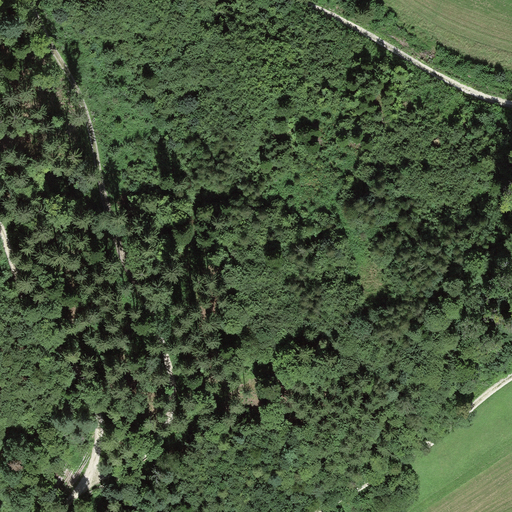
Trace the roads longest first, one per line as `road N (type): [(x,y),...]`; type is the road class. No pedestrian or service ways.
road 1 (track): [(30,0),(85,95),(108,216),(172,368),(162,435),(147,453),(91,479)]
road 2 (track): [(53,511),(91,479),(99,445),(91,402),(67,358),(40,331),(0,238)]
road 3 (track): [(290,0),(465,91),(511,102)]
road 4 (track): [(162,435),(367,309)]
road 5 (track): [(511,376),(431,441),(317,511)]
